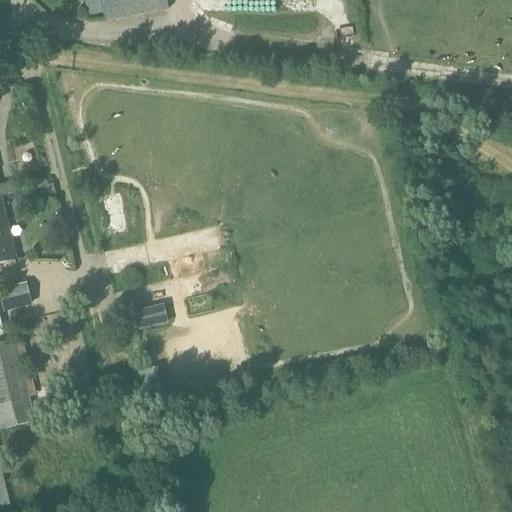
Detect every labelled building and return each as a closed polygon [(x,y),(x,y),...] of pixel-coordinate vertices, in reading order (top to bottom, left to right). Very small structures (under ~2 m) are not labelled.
[(101,0),(105,21),(169,9),(167,0),(101,0)] [(238,51),(275,55),(276,45),(239,40),(238,51)] [(120,192),(96,195),(100,230),(124,228),(120,192)] [(0,193),(0,265),(17,261),(0,193)] [(187,266),(202,265),(202,252),(186,252),(187,266)] [(27,284),(0,291),(0,300),(3,314),(33,306),(27,284)] [(100,411),(81,337),(74,307),(18,321),(22,340),(17,341),(16,340),(0,344),(0,431),(36,422),(29,393),(35,391),(43,426),(100,411)] [(140,313),(143,327),(144,330),(157,326),(157,324),(153,309),(140,313)]
